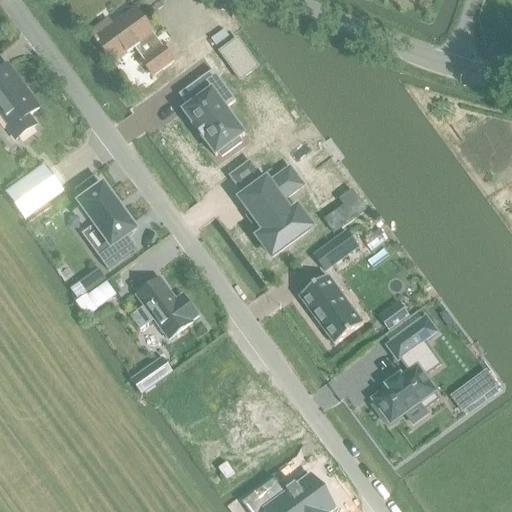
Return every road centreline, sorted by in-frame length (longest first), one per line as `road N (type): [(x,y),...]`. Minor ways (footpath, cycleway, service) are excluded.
road 1 (unclassified): [(382,511),(7,0)]
road 2 (tertiary): [(511,78),(455,65),(283,0)]
